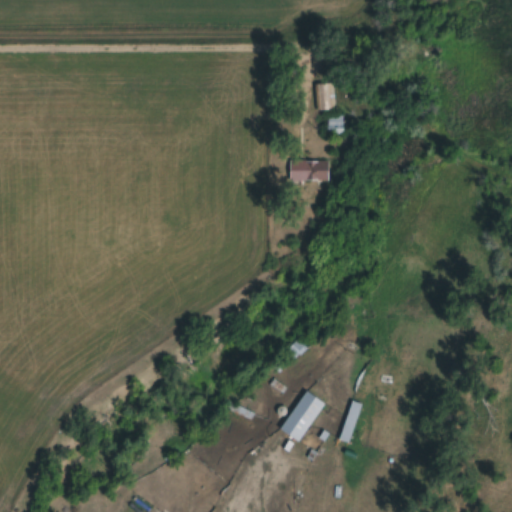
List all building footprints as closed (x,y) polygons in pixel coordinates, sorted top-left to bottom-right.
[(314,110),(332,110),(332,84),(313,84),(314,110)] [(339,134),(339,116),(326,116),(326,134),(339,134)] [(325,183),(325,162),(286,162),(286,183),(325,183)] [(270,380),(283,389),(280,393),(267,384),(270,380)] [(303,392),(322,405),(295,442),(276,429),(303,392)] [(224,400),(249,416),(246,421),(221,405),(224,400)] [(349,401),(359,404),(346,443),(336,440),(349,401)] [(321,430),(327,434),(322,442),(316,438),(321,430)] [(286,440),(292,444),(287,453),(281,449),(286,440)] [(343,450),(355,454),(353,460),(341,456),(343,450)]
